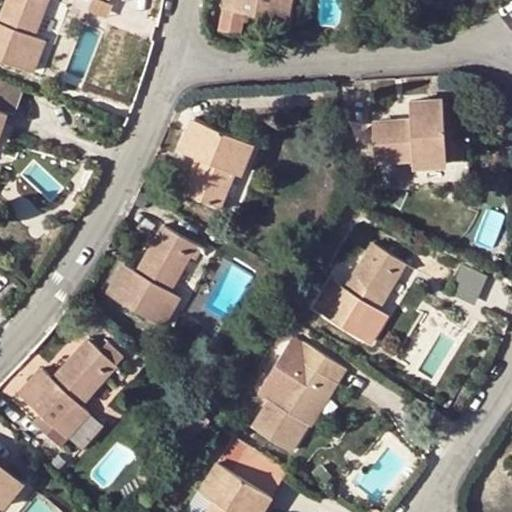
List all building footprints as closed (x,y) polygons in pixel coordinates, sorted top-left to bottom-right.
[(6,0),(0,18),(0,55),(44,72),(52,50),(43,47),(60,1),(56,0),(6,0)] [(225,0),(223,8),(244,12),(289,21),(293,0),(290,0),(225,0)] [(77,8),(60,1),(43,47),(52,50),(44,72),(54,75),(77,8)] [(244,12),(223,8),(219,29),(240,33),(244,12)] [(0,106),(7,109),(14,111),(21,91),(0,83),(0,106)] [(443,98),(415,100),(417,118),(411,118),(374,121),(377,159),(413,157),(428,156),(428,163),(447,161),(443,98)] [(248,157),(255,142),(194,117),(184,143),(200,150),(198,155),(184,189),(221,205),(236,170),(242,154),(248,157)] [(182,148),(198,155),(200,150),(184,143),(182,148)] [(242,173),(248,157),(242,154),(236,170),(242,173)] [(170,290),(195,244),(164,225),(138,271),(125,264),(109,292),(164,324),(175,304),(165,299),(170,290)] [(378,307),(405,262),(374,243),(347,288),(333,280),(316,308),(370,342),(382,323),(372,317),(378,307)] [(467,262),(454,291),(477,301),(490,272),(467,262)] [(180,296),(170,290),(165,299),(175,304),(180,296)] [(388,313),(378,307),(372,317),(382,323),(388,313)] [(220,331),(226,320),(205,308),(199,319),(220,331)] [(82,403),(123,357),(108,344),(101,350),(90,340),(54,378),(44,368),(21,392),(69,436),(83,420),(75,412),(82,403)] [(332,393),(346,369),(305,342),(289,368),(292,370),(274,400),(271,398),(254,426),(293,450),(309,422),(303,418),(322,387),(332,393)] [(264,394),(271,398),(274,400),(292,370),(289,368),(282,364),(264,394)] [(313,424),(332,393),(322,387),(303,418),(309,422),(313,424)] [(91,411),(82,403),(75,412),(83,420),(91,411)] [(273,494),(288,470),(233,435),(218,461),(273,494)] [(14,494),(25,480),(0,459),(0,500),(9,489),(14,494)] [(273,494),(218,461),(201,489),(215,498),(207,511),(244,511),(251,500),(264,508),(273,494)] [(207,511),(215,498),(201,489),(198,488),(184,511),(183,511),(207,511)] [(0,502),(4,506),(14,494),(9,489),(0,500),(0,502)] [(261,511),(264,508),(251,500),(244,511),(261,511)]
